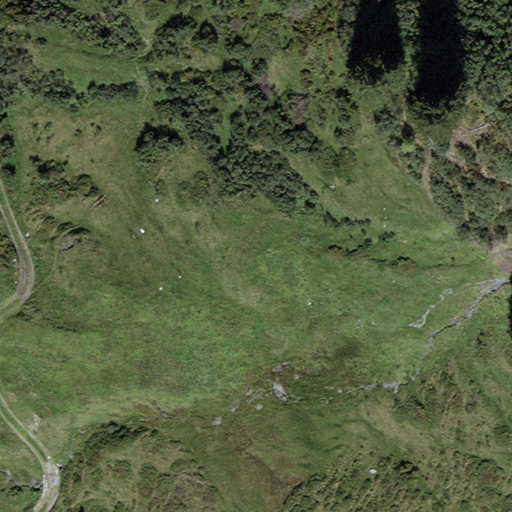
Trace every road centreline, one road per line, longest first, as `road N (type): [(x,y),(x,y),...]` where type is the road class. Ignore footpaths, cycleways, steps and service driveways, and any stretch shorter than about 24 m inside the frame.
road 1 (track): [(0,193),(9,229),(29,252),(25,284),(0,324)]
road 2 (track): [(0,392),(43,441),(53,477),(35,511)]
